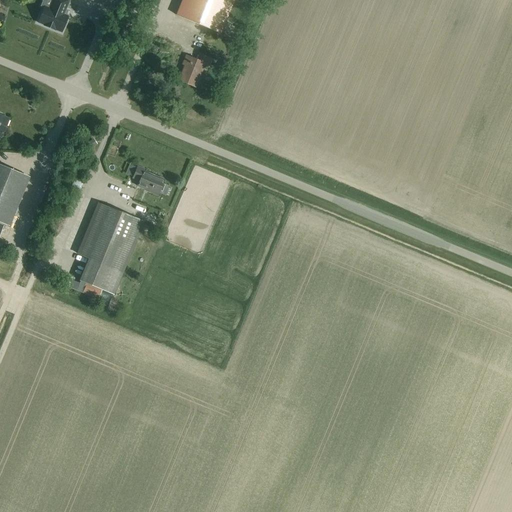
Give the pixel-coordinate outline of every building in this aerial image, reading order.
[(44,7),(38,23),(44,26),(54,30),(61,33),(68,16),(63,15),(69,0),(53,0),(50,9),(44,7)] [(181,0),(176,15),(220,33),(233,0),(181,0)] [(209,66),(212,59),(198,54),(196,60),(186,55),(184,61),(186,62),(178,80),(194,87),(204,64),(209,66)] [(0,136),(1,137),(8,119),(0,115),(0,136)] [(157,196),(164,180),(143,171),(144,169),(137,166),(132,178),(139,181),(137,186),(144,189),(145,188),(149,190),(148,192),(157,196)] [(0,222),(8,226),(28,179),(0,167),(0,222)] [(113,295),(143,222),(98,203),(77,254),(88,258),(79,281),(113,295)]
